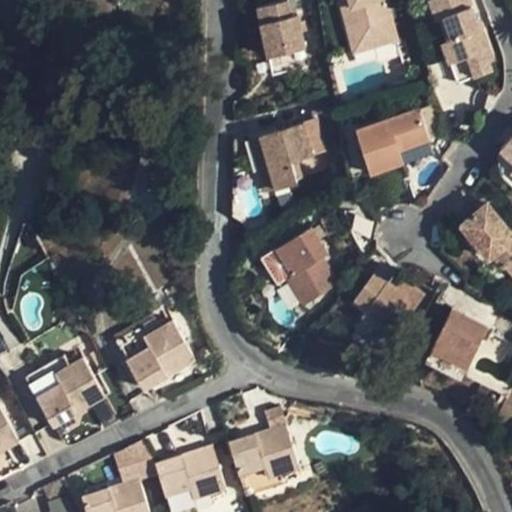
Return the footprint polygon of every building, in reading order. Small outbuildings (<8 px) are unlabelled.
[(286,0),(258,6),(268,56),(287,52),(305,48),(298,13),(291,15),(287,0),(286,0)] [(339,0),(347,27),(366,21),(374,47),(397,40),(385,0),(339,0)] [(494,60),(482,29),(480,30),(469,0),(430,0),(437,19),(445,16),(453,38),(443,42),(451,62),(468,56),(475,76),(492,70),(489,61),(494,60)] [(354,52),(374,47),(366,21),(347,27),(354,52)] [(292,71),(287,52),(268,56),(272,75),(292,71)] [(458,83),(475,76),(468,56),(451,62),(458,83)] [(383,84),(387,77),(384,65),(375,61),(341,70),(348,94),(383,84)] [(419,107),(356,127),(371,173),(404,162),(400,150),(429,140),(419,107)] [(317,119),(259,136),(274,189),(297,182),(292,161),(327,151),(317,119)] [(511,135),(500,148),(502,150),(511,159),(511,135)] [(264,192),(274,189),(259,136),(249,139),(264,192)] [(405,163),(432,152),(428,142),(401,153),(405,163)] [(141,156),(133,184),(161,191),(168,164),(141,156)] [(462,224),(489,257),(493,254),(504,268),(511,261),(511,233),(487,203),(462,224)] [(312,226),(276,248),(292,275),(287,277),(303,304),(340,282),(324,256),(328,254),(312,226)] [(407,295),(397,287),(375,271),(356,297),(368,307),(363,314),(394,337),(424,296),(412,287),(407,295)] [(407,295),(412,287),(402,280),(397,287),(407,295)] [(452,308),(431,349),(467,366),(488,325),(452,308)] [(181,363),(182,365),(195,359),(173,319),(160,326),(155,317),(115,339),(143,387),(168,374),(166,371),(181,363)] [(95,395),(98,400),(112,394),(93,353),(79,359),(75,349),(35,367),(58,418),(83,407),(80,401),(95,395)] [(461,380),(467,366),(431,349),(425,362),(461,380)] [(166,371),(168,374),(182,365),(181,363),(166,371)] [(80,401),(83,407),(98,400),(95,395),(80,401)] [(0,443),(3,442),(6,448),(20,440),(0,404),(0,443)] [(264,410),(270,427),(286,422),(280,405),(264,410)] [(299,465),(286,422),(270,427),(272,433),(257,438),(255,432),(229,441),(246,494),(288,481),(285,470),(299,465)] [(270,427),(255,432),(257,438),(272,433),(270,427)] [(114,452),(123,481),(124,481),(139,477),(159,471),(155,461),(144,437),(114,452)] [(212,443),(196,448),(198,454),(183,459),(181,453),(155,461),(159,471),(171,511),(182,511),(215,502),(211,492),(226,487),(212,443)] [(196,448),(181,453),(183,459),(198,454),(196,448)] [(149,511),(139,477),(124,481),(126,487),(110,492),(109,486),(82,494),(87,511),(149,511)] [(123,481),(109,486),(110,492),(126,487),(124,481),(123,481)]
